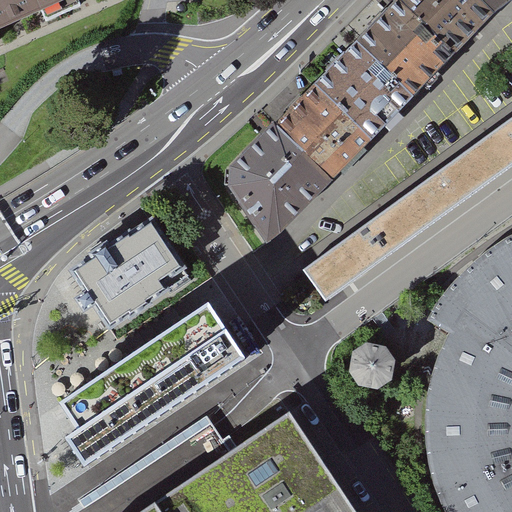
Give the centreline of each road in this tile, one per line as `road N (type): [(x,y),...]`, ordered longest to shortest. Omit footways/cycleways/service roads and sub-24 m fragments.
road 1 (residential): [(0,145),(37,93),(84,61),(168,48),(248,61)]
road 2 (residential): [(295,356),(511,198)]
road 3 (residential): [(295,356),(161,139)]
road 4 (primary): [(0,249),(161,139)]
road 5 (residential): [(397,511),(295,356)]
road 6 (track): [(439,511),(418,428),(425,334)]
